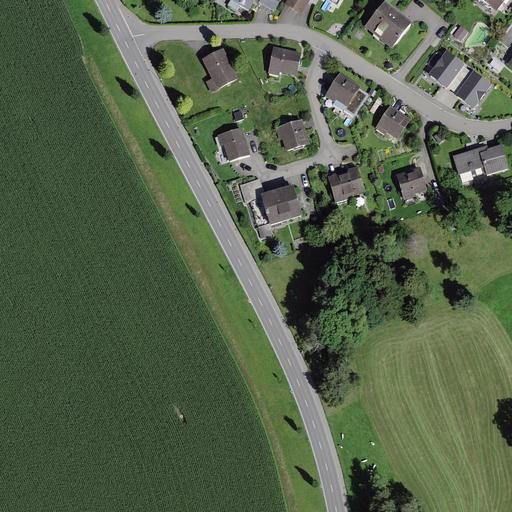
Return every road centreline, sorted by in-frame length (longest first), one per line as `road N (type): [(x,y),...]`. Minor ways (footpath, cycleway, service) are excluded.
road 1 (tertiary): [(125,40),(284,348),(338,511)]
road 2 (residential): [(329,42),(264,28),(125,40)]
road 3 (residential): [(511,123),(484,125),(428,105),(329,42)]
